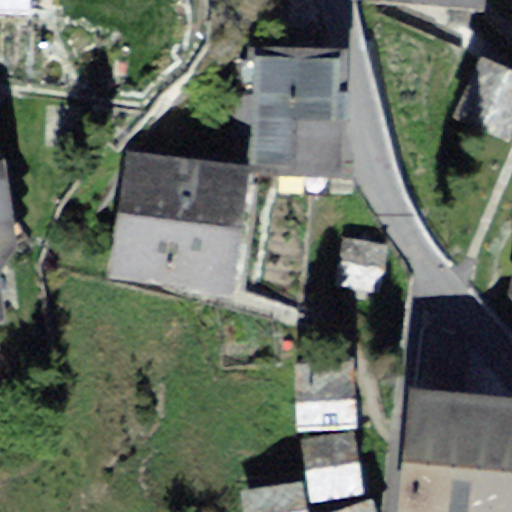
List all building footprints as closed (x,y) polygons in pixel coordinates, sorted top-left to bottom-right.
[(0,0),(0,12),(34,13),(34,0),(0,0)] [(259,50),(257,170),(334,171),(335,51),(259,50)] [(508,139),(511,127),(511,66),(476,54),(453,119),(508,139)] [(103,296),(227,314),(250,161),(126,142),(103,296)] [(0,303),(19,300),(0,183),(0,303)] [(389,246),(342,234),(330,281),(377,293),(389,246)] [(503,302),(511,311),(511,265),(511,266),(503,302)] [(511,511),(511,362),(407,356),(398,511),(419,511),(511,511)] [(340,357),(283,361),(287,424),(344,420),(340,357)] [(352,481),(344,420),(292,433),(307,494),(352,481)] [(292,511),(285,475),(234,484),(239,511),(292,511)] [(364,511),(352,481),(312,498),(317,511),(364,511)]
